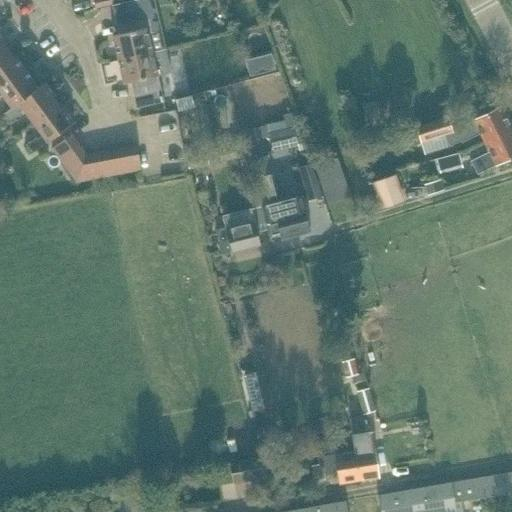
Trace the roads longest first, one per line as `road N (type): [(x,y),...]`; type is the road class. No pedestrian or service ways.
road 1 (track): [(335,231),(511,173)]
road 2 (residential): [(50,0),(81,43),(101,115),(117,131)]
